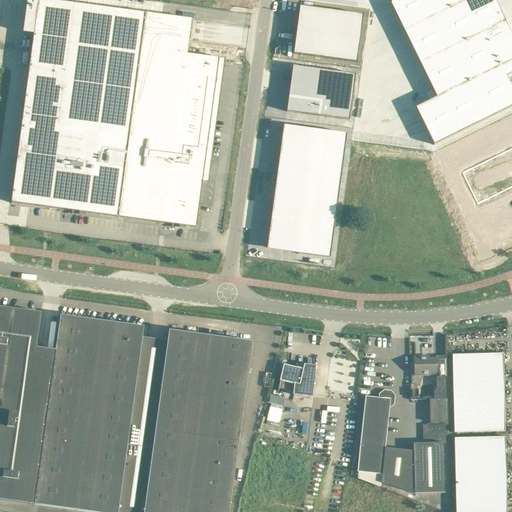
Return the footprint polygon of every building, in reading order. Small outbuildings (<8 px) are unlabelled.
[(34,35),(11,203),(109,216),(118,217),(196,228),(202,182),(204,174),(209,174),(209,171),(210,171),(211,164),(205,163),(219,59),(205,57),(187,55),(192,20),(146,14),(136,12),(44,0),(27,0),(23,33),(34,35)] [(391,0),(390,4),(424,72),(436,97),(415,108),(434,145),(511,106),(511,88),(506,76),(511,73),(511,35),(494,0),(391,0)] [(300,5),(293,54),(356,63),(363,15),(300,5)] [(295,68),(287,111),(291,112),(349,121),(355,75),(295,68)] [(284,126),(268,241),(270,241),(269,248),(298,252),(298,254),(330,258),(347,134),(284,126)] [(511,148),(462,173),(477,204),(511,186),(511,148)] [(0,499),(34,504),(56,350),(36,347),(41,312),(0,306),(0,499)] [(228,511),(252,342),(169,330),(167,340),(149,338),(143,338),(142,337),(144,327),(60,315),(59,326),(34,504),(90,511),(228,511)] [(452,355),(454,433),(505,431),(503,354),(452,355)] [(332,359),(331,369),(329,390),(354,392),(357,362),(345,361),(345,355),(340,355),(340,360),(332,359)] [(412,363),(411,363),(411,370),(412,370),(414,371),(414,375),(422,375),(437,375),(437,377),(436,377),(436,389),(434,391),(434,399),(447,399),(446,356),(436,356),(436,359),(429,359),(424,359),(424,357),(413,357),(414,361),(412,363)] [(293,395),(312,397),(316,366),(296,364),(296,368),(284,365),(280,380),(294,384),(293,395)] [(411,384),(410,384),(411,399),(418,399),(418,389),(413,384),(411,384)] [(360,447),(357,472),(358,472),(358,478),(381,487),(382,483),(385,449),(389,408),(390,404),(394,405),(395,395),(391,391),(384,390),(379,394),(378,398),(365,396),(364,406),(360,447)] [(434,399),(429,399),(429,423),(443,422),(447,424),(448,424),(447,399),(434,399)] [(423,443),(413,443),(413,451),(414,493),(442,493),(444,493),(443,443),(448,443),(447,424),(443,422),(429,423),(427,424),(426,425),(423,425),(423,443)] [(455,511),(511,511),(511,507),(506,507),(505,437),(454,438),(455,511)] [(385,449),(382,483),(414,493),(413,451),(385,449)]
